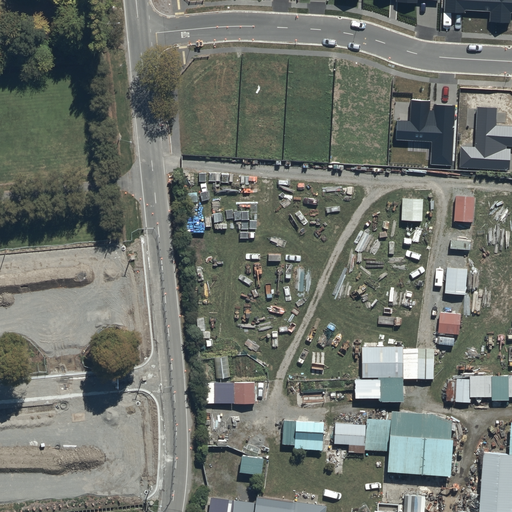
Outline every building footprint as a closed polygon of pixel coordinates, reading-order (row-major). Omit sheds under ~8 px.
[(511,0),(444,0),(444,11),(465,13),(465,10),(490,12),(489,22),(511,23),(511,13),(511,0)] [(288,68),(232,90),(248,130),(262,125),(262,123),(363,84),(354,61),(326,72),(325,68),(293,81),(288,68)] [(430,100),(412,99),(410,121),(397,121),(396,140),(432,142),(430,164),(452,165),(456,105),(434,104),(434,110),(429,110),(430,100)] [(497,108),(476,107),(474,147),(461,146),(460,168),(510,171),(511,149),(506,149),(506,146),(511,146),(511,126),(496,125),(497,108)] [(457,380),(455,403),(471,405),(473,382),(457,380)] [(238,387),(223,387),(223,396),(238,395),(238,387)] [(435,417),(391,414),(390,422),(366,421),(366,426),(335,425),(334,446),(350,447),(350,454),(364,454),(364,452),(388,453),(386,475),(451,480),(453,444),(452,444),(453,425),(435,417)] [(511,511),(511,421),(510,421),(508,456),(484,454),(479,511),(511,511)] [(322,424),(297,424),(298,450),(317,449),(317,439),(322,439),(322,424)] [(14,449),(0,449),(0,511),(16,510),(15,488),(7,489),(6,472),(16,471),(14,449)] [(256,504),(234,502),(232,511),(326,511),(327,508),(294,504),(294,506),(256,502),(256,504)] [(407,511),(397,511),(398,503),(381,502),(381,510),(373,510),(373,511),(407,511)]
